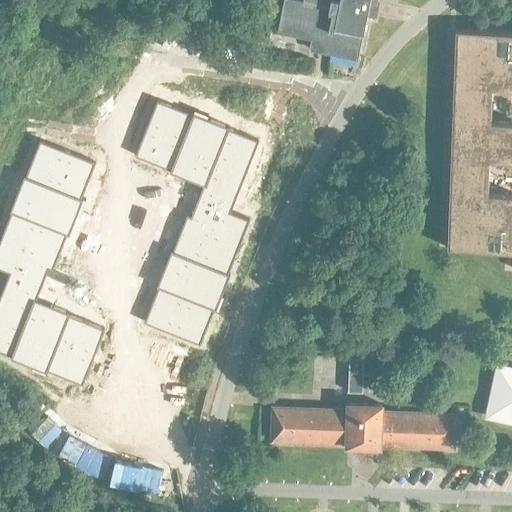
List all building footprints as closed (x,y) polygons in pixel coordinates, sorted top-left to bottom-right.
[(304,0),(305,0),(303,0),(282,0),(276,32),(277,32),(278,28),(311,35),(308,46),(309,47),(310,43),(329,47),(328,53),(329,54),(330,50),(356,55),(355,59),(356,59),(366,15),(374,16),(374,15),(370,14),(372,0),(304,0)] [(511,87),(511,30),(455,28),(446,247),(511,249),(511,267),(511,192),(487,192),(488,159),(511,159),(511,120),(490,120),(491,87),(511,87)] [(90,113),(88,118),(98,121),(99,118),(109,122),(121,91),(111,88),(113,84),(103,80),(90,113)] [(156,99),(134,154),(170,168),(169,170),(203,183),(191,215),(186,214),(171,252),(169,251),(156,285),(158,285),(144,321),(199,343),(213,307),(215,308),(228,275),(227,274),(249,218),(230,210),(258,139),(226,126),(220,124),(221,122),(193,111),(192,113),(156,99)] [(46,369),(82,383),(104,327),(68,313),(69,312),(35,298),(41,284),(48,266),(52,268),(67,230),(69,230),(82,197),(81,196),(95,161),(39,139),(25,174),(23,174),(10,207),(12,208),(0,237),(0,268),(9,271),(0,293),(0,350),(13,356),(12,357),(46,371),(46,369)] [(348,376),(362,377),(363,357),(349,356),(348,376)] [(511,365),(498,363),(487,414),(511,418),(511,365)] [(347,391),(382,392),(382,378),(348,376),(347,391)] [(274,405),(273,405),(272,439),(347,441),(347,444),(381,445),(381,443),(454,445),(455,411),(382,409),(382,402),(348,401),(348,407),(274,405)] [(90,453),(87,463),(106,470),(113,452),(98,445),(94,455),(90,453)]
